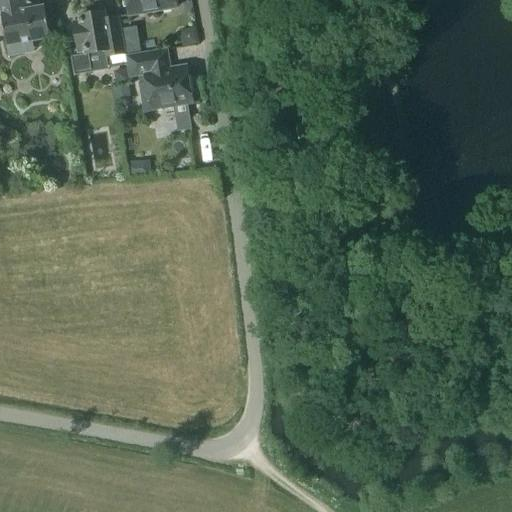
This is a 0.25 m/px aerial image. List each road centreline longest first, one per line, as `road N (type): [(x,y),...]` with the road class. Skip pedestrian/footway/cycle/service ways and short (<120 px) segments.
road 1 (unclassified): [(228,167),(254,374),(249,430),(235,446),(203,450),(0,415)]
road 2 (residential): [(200,0),(228,167)]
